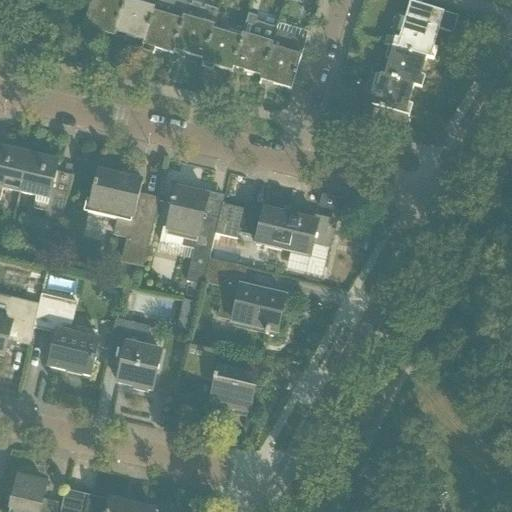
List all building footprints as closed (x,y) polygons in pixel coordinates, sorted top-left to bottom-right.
[(111,38),(113,38),(123,5),(105,0),(92,0),(82,33),(84,34),(85,29),(111,37),(111,38)] [(124,0),(123,5),(113,38),(114,39),(116,34),(126,37),(125,42),(126,42),(127,37),(142,42),(141,43),(144,43),(153,10),(156,1),(156,0),(124,0)] [(144,43),(142,51),(143,51),(144,46),(155,50),(153,54),(154,55),(156,50),(170,54),(170,55),(172,56),(181,26),(182,23),(187,6),(188,4),(174,0),(156,0),(156,1),(153,10),(144,43)] [(386,38),(384,46),(393,49),(426,59),(434,61),(434,60),(430,59),(437,33),(438,34),(439,30),(452,34),(453,35),(458,18),(419,6),(410,4),(405,19),(398,17),(398,18),(406,21),(400,41),(399,41),(399,42),(386,38)] [(181,26),(172,56),(173,56),(175,52),(185,55),(184,59),(185,60),(186,55),(201,59),(200,60),(203,61),(213,28),(216,19),(217,15),(195,9),(187,6),(182,23),(181,26)] [(234,65),(231,74),(233,74),(234,69),(260,77),(259,78),(262,79),(266,65),(272,46),(274,37),(276,30),(255,24),(257,18),(249,16),(246,24),(241,41),(234,65)] [(229,73),(231,74),(241,41),(220,34),(221,34),(220,33),(224,21),(216,19),(213,28),(203,61),(201,68),(202,69),(203,64),(229,72),(229,73)] [(272,46),(262,79),(260,86),(261,87),(262,82),(291,91),(290,92),(291,92),(305,46),(274,37),(272,46)] [(372,75),(381,77),(414,87),(421,89),(422,88),(417,87),(425,61),(426,62),(426,59),(393,49),(387,70),(386,69),(386,70),(374,67),(372,75)] [(414,87),(381,77),(375,98),(374,98),(373,98),(370,97),(364,117),(379,121),(383,110),(409,118),(409,117),(404,115),(412,90),(413,90),(414,87)] [(0,202),(1,203),(3,192),(4,190),(20,194),(29,156),(0,149),(0,202)] [(29,156),(20,194),(37,198),(36,200),(34,210),(46,213),(43,223),(59,227),(62,214),(67,194),(51,191),(53,185),(55,185),(57,176),(55,175),(56,173),(58,163),(29,156)] [(97,173),(93,192),(89,210),(119,216),(115,236),(128,239),(123,261),(144,266),(160,200),(140,195),(142,183),(97,173)] [(163,229),(159,243),(194,252),(192,261),(190,270),(187,284),(203,288),(204,285),(206,274),(209,261),(215,236),(216,229),(201,225),(207,198),(194,195),(195,193),(175,189),(172,202),(171,202),(170,205),(173,206),(169,225),(168,230),(163,229)] [(208,194),(207,198),(201,225),(216,229),(222,205),(224,198),(208,194)] [(216,229),(215,236),(237,241),(238,235),(240,226),(244,211),(222,205),(216,229)] [(240,226),(238,235),(257,239),(255,246),(256,246),(257,245),(289,253),(291,253),(308,257),(308,259),(310,259),(313,245),(330,249),(331,244),(335,229),(334,229),(335,224),(330,223),(330,222),(316,219),(312,218),(311,218),(310,222),(264,211),(264,212),(245,207),(240,226)] [(194,252),(159,243),(157,253),(192,261),(194,252)] [(323,280),(330,249),(313,245),(310,259),(308,259),(308,257),(291,253),(286,272),(323,280)] [(206,274),(204,285),(223,289),(217,316),(235,320),(234,324),(247,327),(267,332),(266,336),(269,337),(270,333),(277,334),(285,299),(255,292),(256,289),(239,285),(242,270),(247,271),(247,269),(209,261),(206,274)] [(123,290),(119,306),(127,308),(131,291),(123,290)] [(30,348),(34,330),(40,306),(0,296),(0,356),(4,358),(11,330),(20,333),(17,345),(30,348)] [(40,306),(34,330),(35,331),(36,328),(57,333),(49,369),(90,378),(99,342),(70,335),(77,305),(42,297),(40,306)] [(176,329),(188,332),(194,307),(182,304),(176,329)] [(116,321),(112,336),(108,355),(124,359),(118,385),(136,389),(135,392),(147,395),(148,392),(152,393),(161,354),(145,350),(150,329),(116,321)] [(189,347),(183,374),(215,384),(210,406),(250,415),(258,380),(217,370),(213,369),(216,354),(215,353),(189,347)] [(56,511),(58,504),(57,504),(55,511),(44,511),(47,501),(43,500),(46,487),(18,480),(10,511),(56,511)] [(60,511),(84,511),(88,497),(65,492),(60,511)] [(88,497),(84,511),(151,511),(110,502),(88,497)]
